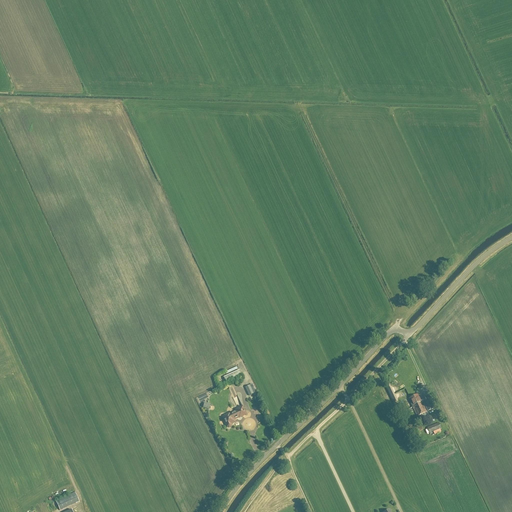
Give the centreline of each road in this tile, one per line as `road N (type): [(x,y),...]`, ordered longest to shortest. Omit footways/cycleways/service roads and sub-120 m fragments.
road 1 (track): [(244,511),(408,334)]
road 2 (unclassified): [(338,388),(387,333),(415,330),(511,238)]
road 3 (track): [(380,278),(402,319),(464,252),(511,219)]
road 4 (unknown): [(349,398),(401,511)]
